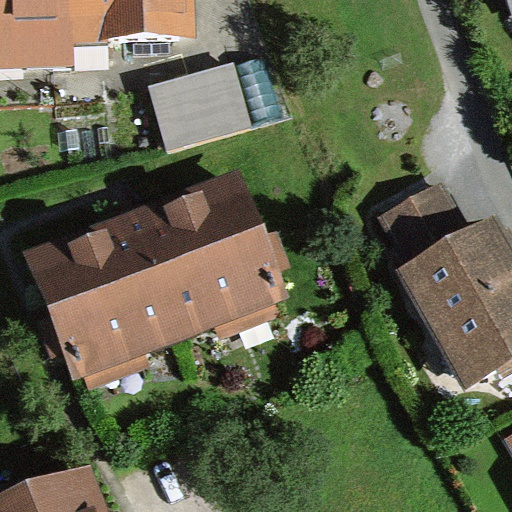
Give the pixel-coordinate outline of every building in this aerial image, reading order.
[(0,0),(0,67),(76,66),(75,43),(196,40),(195,0),(0,0)] [(252,125),(233,63),(152,87),(170,149),(252,125)] [(244,170),(28,253),(76,379),(293,297),(244,170)] [(398,269),(459,386),(511,358),(511,239),(499,215),(471,230),(446,182),(381,216),(406,264),(398,269)] [(107,511),(90,468),(0,504),(0,511),(107,511)]
